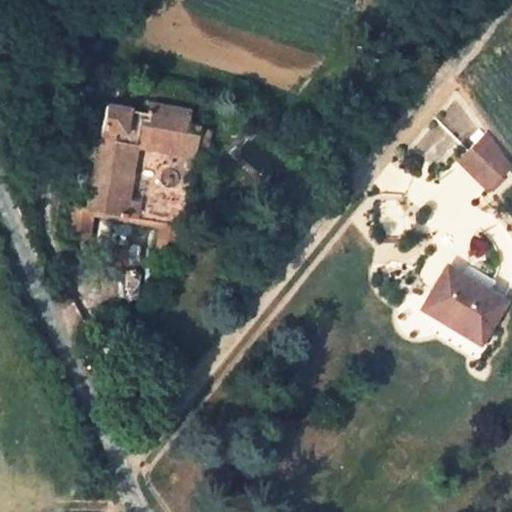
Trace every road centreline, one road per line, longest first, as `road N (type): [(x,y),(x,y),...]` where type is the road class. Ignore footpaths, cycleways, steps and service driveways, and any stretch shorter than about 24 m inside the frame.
road 1 (unclassified): [(123,473),(511,30)]
road 2 (unclassified): [(0,202),(123,473)]
